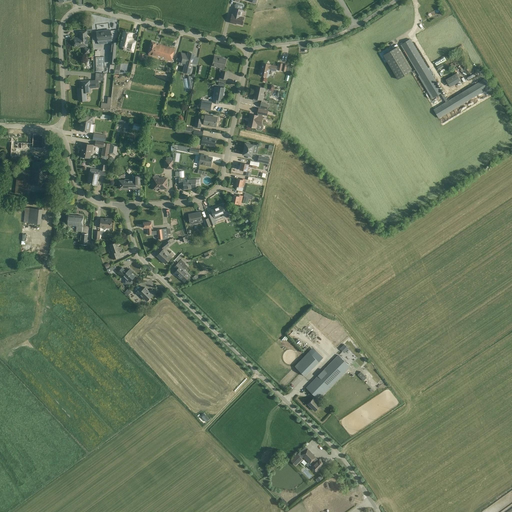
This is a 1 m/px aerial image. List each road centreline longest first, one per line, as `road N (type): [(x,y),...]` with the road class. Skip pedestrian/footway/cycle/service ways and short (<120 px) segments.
road 1 (unclassified): [(377,511),(329,445),(142,261),(123,206)]
road 2 (unclassified): [(59,127),(68,14),(87,9),(182,32)]
road 3 (unclassified): [(399,0),(340,35),(249,49)]
road 4 (residential): [(123,206),(211,194),(232,129)]
